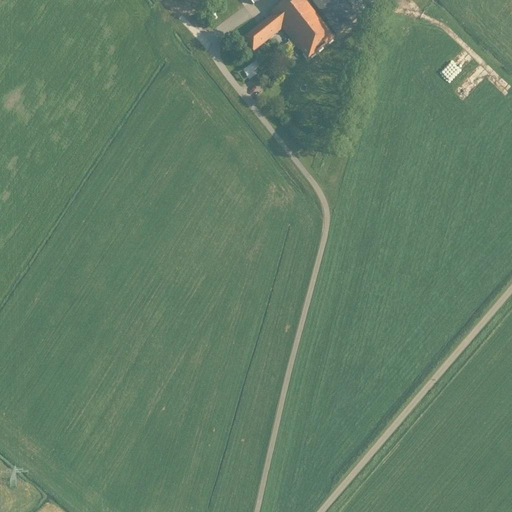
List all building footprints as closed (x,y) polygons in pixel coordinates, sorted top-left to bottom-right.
[(289,48),(294,44),(297,48),(298,47),(306,57),(331,37),(325,29),(327,28),(304,0),(279,0),(275,4),(276,5),(268,11),(270,13),(241,36),(252,49),(280,27),(289,37),(287,39),(288,40),(285,43),(289,48)] [(310,0),(336,32),(376,0),(310,0)] [(444,78),(464,59),(455,50),(435,69),(444,78)] [(454,84),(462,92),(481,74),(474,66),(454,84)] [(271,81),(274,87),(286,81),(283,75),(271,81)]
